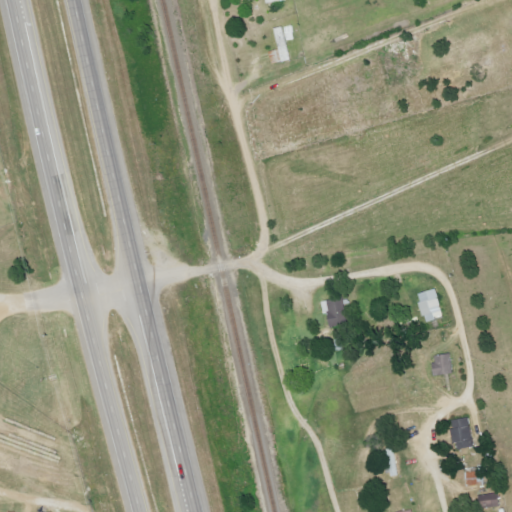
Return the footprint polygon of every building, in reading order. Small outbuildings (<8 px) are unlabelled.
[(277,30),(282,50),(272,52),(275,65),(294,60),(289,42),(298,40),(294,26),(277,30)] [(421,294),(428,323),(447,318),(439,290),(421,294)] [(325,301),(326,315),(331,314),(334,333),(351,331),(346,299),(325,301)] [(437,356),(438,376),(455,375),(454,355),(437,356)] [(458,450),(477,448),(474,419),(455,421),(458,450)] [(469,487),(486,486),(486,470),(468,471),(469,487)] [(504,508),(503,494),(483,496),(484,509),(504,508)]
